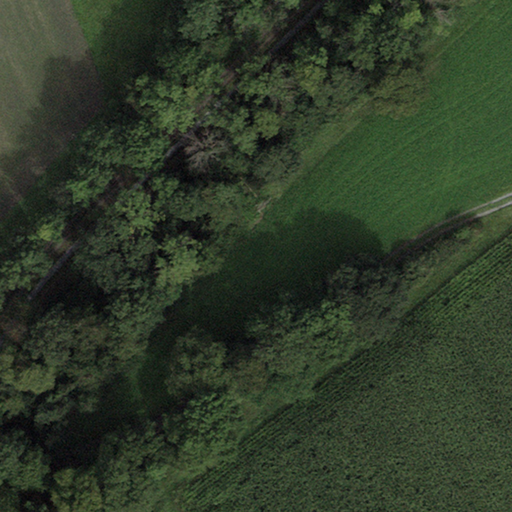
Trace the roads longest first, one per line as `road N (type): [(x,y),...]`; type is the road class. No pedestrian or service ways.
road 1 (track): [(91,511),(387,256),(511,196)]
road 2 (track): [(0,317),(31,270),(299,0)]
